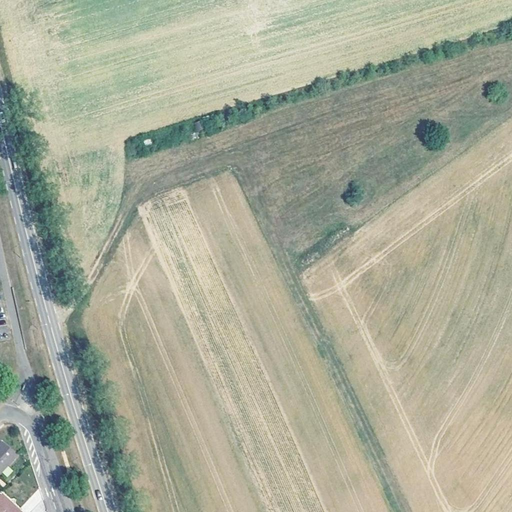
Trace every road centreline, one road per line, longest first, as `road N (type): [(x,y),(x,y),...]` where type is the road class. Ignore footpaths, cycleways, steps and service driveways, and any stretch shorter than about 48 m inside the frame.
road 1 (tertiary): [(108,511),(0,121)]
road 2 (residential): [(57,511),(28,423),(0,415)]
